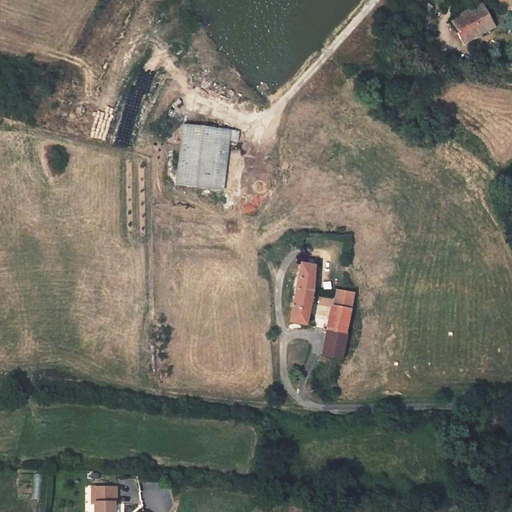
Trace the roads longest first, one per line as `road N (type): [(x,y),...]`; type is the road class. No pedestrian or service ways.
road 1 (residential): [(511,405),(337,409)]
road 2 (track): [(374,0),(275,107)]
